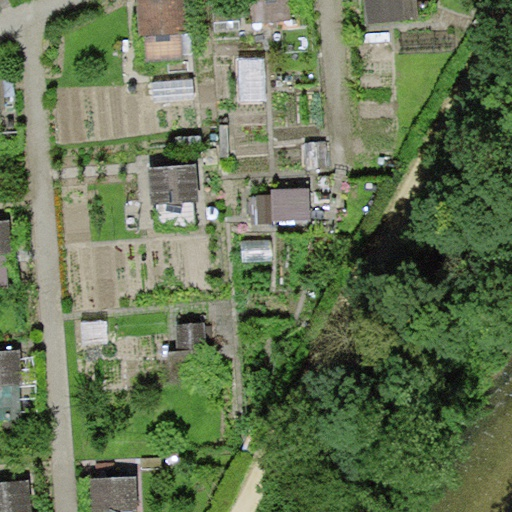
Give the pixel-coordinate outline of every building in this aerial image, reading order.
[(184,0),(138,0),(140,33),(187,30),(184,0)] [(250,0),(252,19),(290,17),(289,0),(250,0)] [(369,0),(370,20),(417,16),(416,0),(369,0)] [(196,165),(150,168),(152,202),(157,201),(159,227),(195,225),(193,199),(198,199),(196,165)] [(309,218),(308,189),(272,190),(272,195),(257,195),(257,225),(272,224),(271,219),(309,218)] [(0,251),(10,251),(9,221),(0,221),(0,251)] [(204,324),(178,325),(179,351),(168,352),(169,384),(205,384),(204,324)] [(17,352),(0,352),(0,419),(20,419),(17,352)] [(135,477),(91,478),(92,511),(97,511),(132,511),(133,510),(136,510),(135,477)] [(31,510),(29,481),(0,482),(0,511),(25,511),(31,510)]
